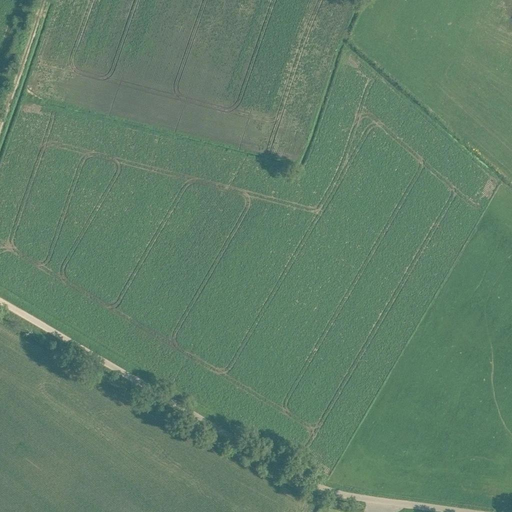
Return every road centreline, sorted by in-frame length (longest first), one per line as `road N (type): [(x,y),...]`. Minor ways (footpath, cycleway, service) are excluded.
road 1 (unclassified): [(494,511),(337,487),(309,475),(0,295)]
road 2 (track): [(0,124),(43,0)]
